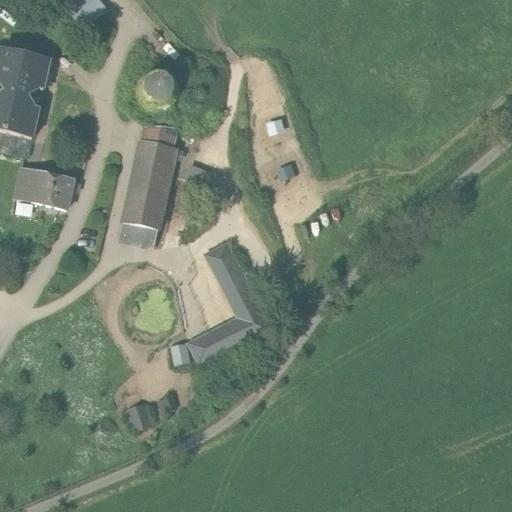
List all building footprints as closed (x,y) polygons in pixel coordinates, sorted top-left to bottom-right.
[(93,0),(52,0),(81,38),(107,18),(93,0)] [(50,60),(0,48),(0,89),(1,92),(0,92),(0,132),(32,140),(39,109),(34,108),(27,97),(39,88),(43,90),(50,60)] [(147,79),(141,84),(138,89),(137,100),(138,105),(142,112),(151,118),(159,120),(170,117),(177,111),(181,101),(180,90),(174,81),(171,79),(164,76),(153,76),(147,79)] [(141,147),(136,146),(120,228),(122,229),(119,247),(152,253),(156,237),(160,238),(177,155),(173,154),(177,136),(144,130),(141,147)] [(77,181),(18,169),(12,199),(66,211),(70,192),(75,192),(77,181)] [(237,318),(169,347),(178,367),(197,359),(199,365),(267,337),(226,243),(208,251),(237,318)] [(150,406),(128,407),(130,434),(152,432),(150,406)]
